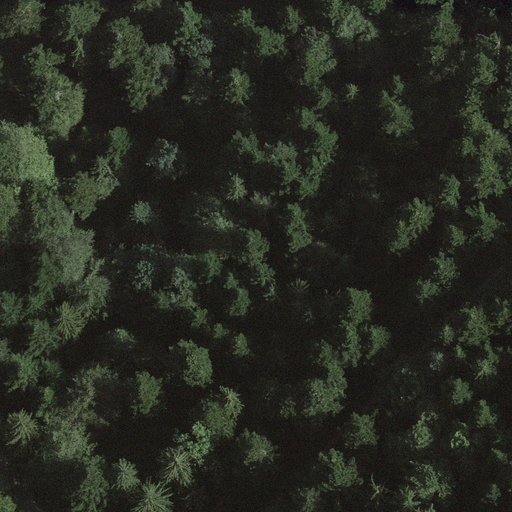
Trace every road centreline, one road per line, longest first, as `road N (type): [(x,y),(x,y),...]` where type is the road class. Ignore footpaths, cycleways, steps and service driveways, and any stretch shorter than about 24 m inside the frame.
road 1 (track): [(217,511),(247,459),(411,0)]
road 2 (track): [(511,261),(276,511)]
